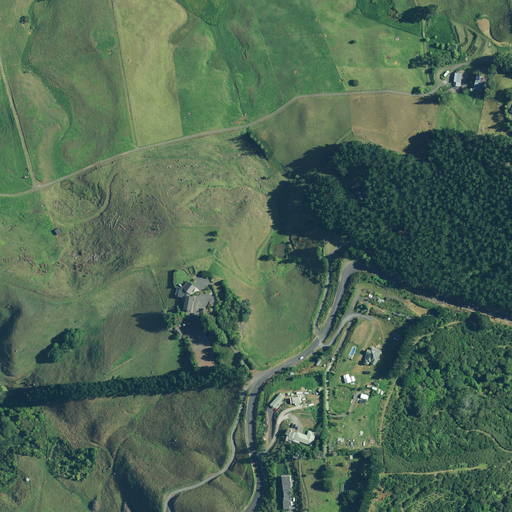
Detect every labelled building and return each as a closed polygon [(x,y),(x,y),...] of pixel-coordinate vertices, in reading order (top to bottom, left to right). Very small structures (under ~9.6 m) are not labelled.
[(487,78),(477,75),(473,90),(483,92),(487,78)] [(359,184),(352,178),(347,183),(355,190),(357,188),(356,187),(359,184)] [(190,297),(190,293),(189,293),(190,290),(186,289),(186,288),(180,287),(180,288),(177,288),(176,296),(183,297),(182,302),(186,303),(184,310),(192,311),(194,297),(190,297)] [(208,314),(206,308),(204,308),(205,310),(193,314),(194,318),(208,314)] [(183,332),(178,327),(175,330),(180,335),(183,332)] [(348,395),(342,388),(338,392),(345,399),(348,395)] [(285,397),(281,393),(271,405),(275,408),(278,404),(280,405),(283,402),(281,401),(285,397)] [(297,433),(288,429),(286,434),(288,435),(285,442),(287,443),(289,439),(299,443),(300,441),(312,446),(317,433),(309,430),(307,436),(298,432),(297,433)] [(290,489),(291,489),(290,476),(283,477),(284,489),(285,497),(283,497),(284,509),(290,509),(289,500),(291,500),(291,494),(289,494),(289,491),(290,491),(290,489)]
